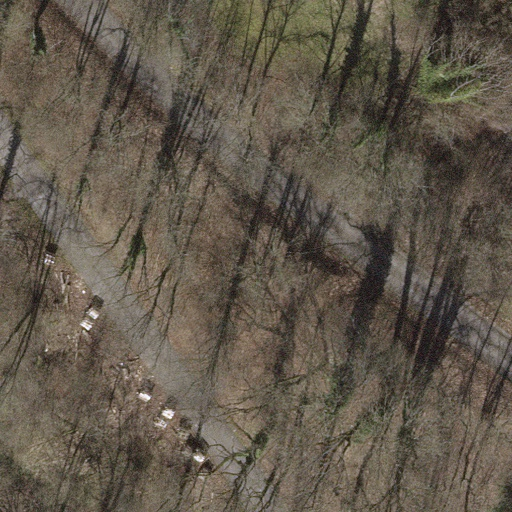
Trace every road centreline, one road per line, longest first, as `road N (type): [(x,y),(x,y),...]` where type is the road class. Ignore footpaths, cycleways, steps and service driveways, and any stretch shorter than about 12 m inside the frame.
road 1 (track): [(82,0),(186,109),(511,363)]
road 2 (track): [(269,511),(0,137)]
